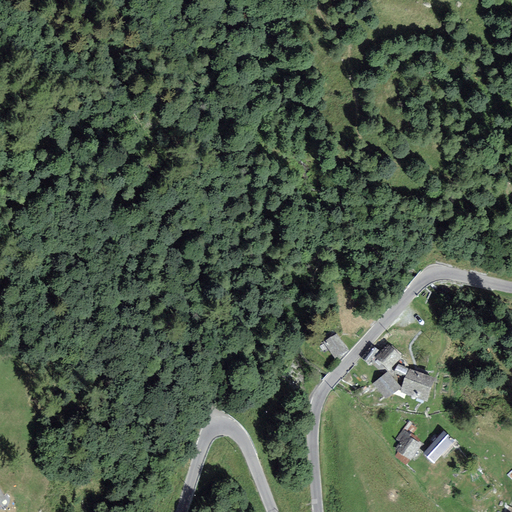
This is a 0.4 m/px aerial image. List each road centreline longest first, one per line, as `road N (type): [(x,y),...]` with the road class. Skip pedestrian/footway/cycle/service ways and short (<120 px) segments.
road 1 (unclassified): [(511,285),(434,271),(330,377),(314,415),(318,511)]
road 2 (unclassified): [(274,511),(243,441),(222,426),(205,437),(180,511)]
